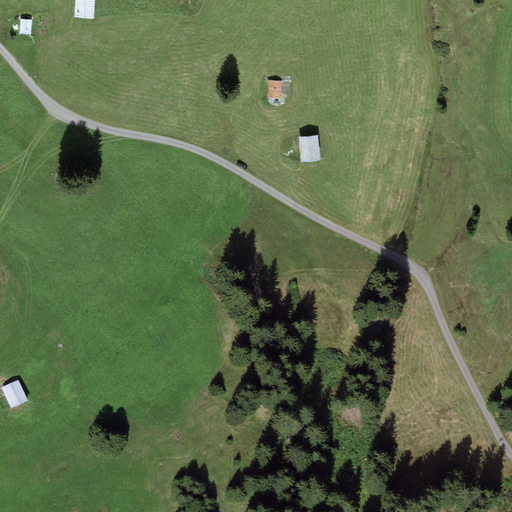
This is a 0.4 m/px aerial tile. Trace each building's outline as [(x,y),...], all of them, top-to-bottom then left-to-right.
[(95,0),(76,0),(75,15),(93,17),(95,0)] [(32,20),(22,19),(21,33),(31,34),(32,20)] [(284,83),(272,81),(270,98),(281,100),(284,83)] [(319,135),(300,136),(301,160),(320,159),(319,135)] [(35,375),(18,381),(26,403),(42,397),(35,375)]
